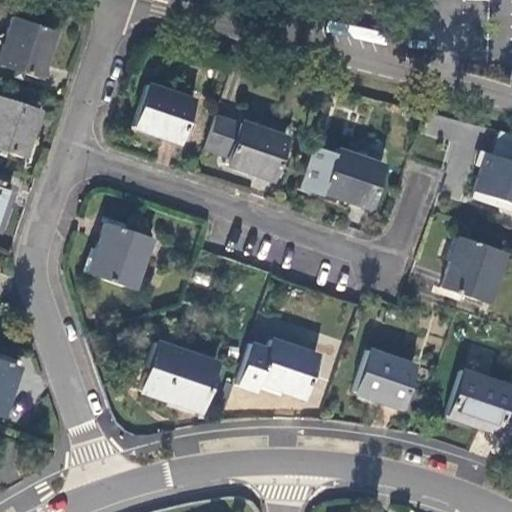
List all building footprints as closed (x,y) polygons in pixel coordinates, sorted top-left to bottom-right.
[(9,16),(0,43),(0,65),(35,77),(51,30),(9,16)] [(144,85),(129,127),(175,143),(190,101),(144,85)] [(0,97),(0,148),(17,155),(34,110),(0,97)] [(213,115),(202,148),(223,156),(221,163),(269,179),(283,136),(237,120),(236,122),(213,115)] [(485,154),(480,168),(470,199),(511,212),(511,136),(498,132),(490,156),(485,154)] [(294,187),(312,193),(320,191),(346,200),(367,207),(381,165),(334,149),(332,153),(309,145),(294,187)] [(485,154),(478,152),(473,166),(480,168),(485,154)] [(0,182),(0,210),(9,185),(0,182)] [(343,208),(346,200),(320,191),(312,193),(294,187),(343,208)] [(102,222),(85,273),(130,289),(148,237),(102,222)] [(498,251),(455,237),(438,287),(481,302),(498,251)] [(246,342),(232,384),(251,390),(254,382),(300,398),(315,356),(267,339),(264,348),(246,342)] [(214,362),(153,341),(136,390),(197,411),(214,362)] [(364,349),(349,392),(395,407),(409,365),(364,349)] [(0,405),(14,366),(0,361),(0,405)] [(458,371),(443,416),(493,432),(508,387),(458,371)]
